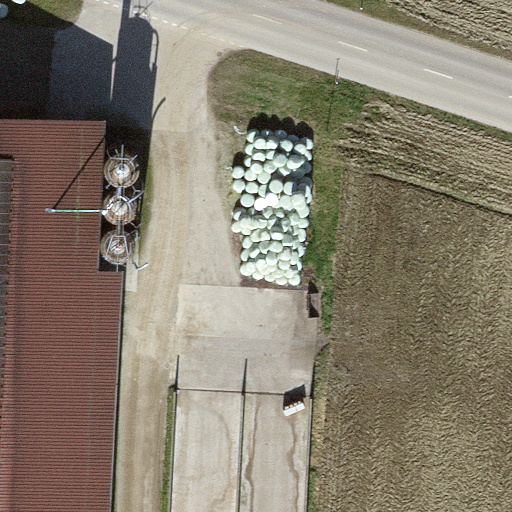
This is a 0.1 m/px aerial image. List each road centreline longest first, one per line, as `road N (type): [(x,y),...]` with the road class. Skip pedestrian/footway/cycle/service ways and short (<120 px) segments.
road 1 (track): [(145,511),(153,375),(179,251),(193,0)]
road 2 (tertiary): [(511,96),(230,0)]
road 3 (track): [(0,52),(184,71)]
